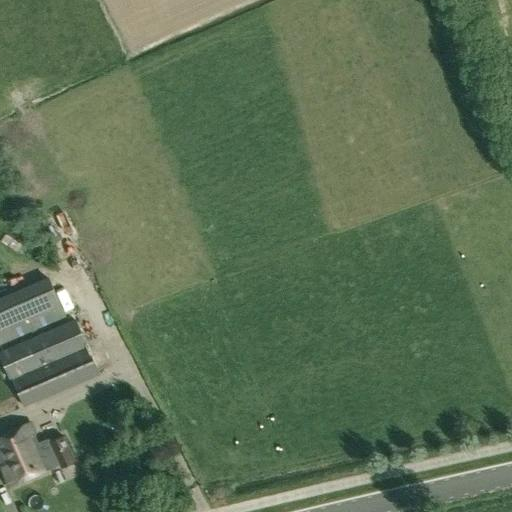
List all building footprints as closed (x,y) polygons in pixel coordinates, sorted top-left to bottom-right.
[(0,298),(0,344),(66,316),(49,277),(0,298)] [(0,357),(9,379),(11,378),(24,407),(99,374),(75,319),(0,350),(0,357)] [(60,418),(65,430),(112,409),(100,384),(48,408),(55,421),(60,418)] [(49,468),(60,463),(54,450),(43,455),(39,443),(31,424),(0,436),(0,461),(10,485),(48,467),(49,468)] [(64,435),(50,440),(54,450),(60,463),(61,467),(75,461),(64,435)]
